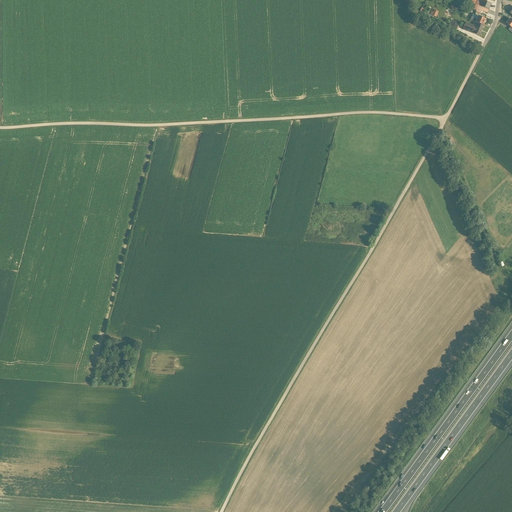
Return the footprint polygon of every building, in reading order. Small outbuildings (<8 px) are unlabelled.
[(472,0),(470,0),(469,3),(473,4),(476,5),(488,10),(489,10),(491,4),(484,1),(483,4),(472,0)] [(482,13),(482,11),(487,13),(488,10),(476,5),(475,8),(474,10),(476,11),(477,12),(480,14),(482,13)] [(486,20),(473,15),(470,21),(474,22),(476,23),(484,26),(486,20)] [(457,29),(459,23),(451,20),(449,26),(457,29)] [(463,29),(470,32),(470,33),(480,36),(484,26),(476,23),(474,22),(473,25),(466,23),(463,29)]
